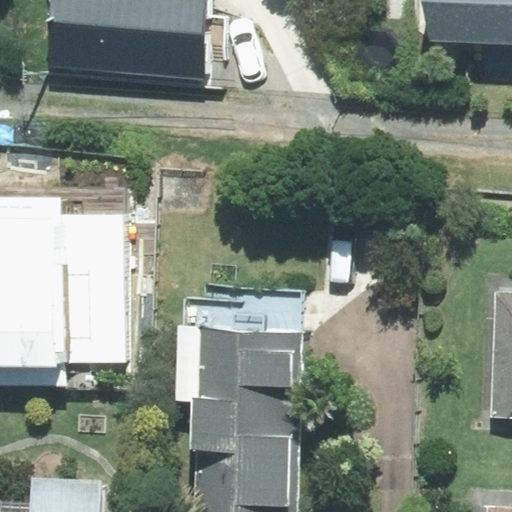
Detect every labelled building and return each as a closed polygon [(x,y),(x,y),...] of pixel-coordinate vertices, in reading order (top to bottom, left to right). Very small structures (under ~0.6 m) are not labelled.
[(511,0),(426,0),(426,52),(511,52),(511,0)] [(0,381),(54,381),(53,251),(0,251),(0,381)] [(511,296),(493,296),(491,423),(511,423),(511,296)] [(299,511),(304,342),(197,339),(192,511),(299,511)] [(101,511),(102,488),(31,487),(30,511),(101,511)]
